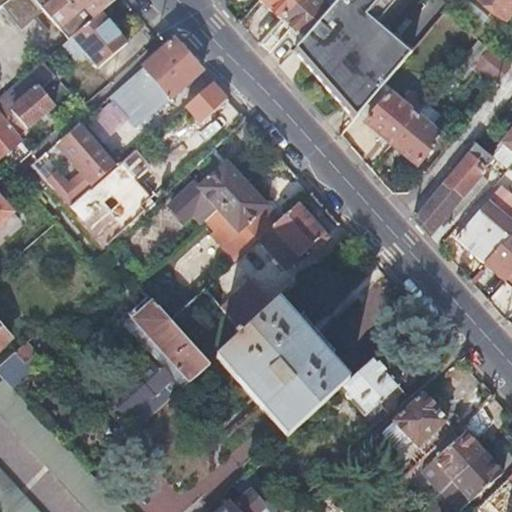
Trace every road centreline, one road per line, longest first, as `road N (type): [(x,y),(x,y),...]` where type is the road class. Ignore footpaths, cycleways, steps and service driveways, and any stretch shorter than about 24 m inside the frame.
road 1 (primary): [(385,228),(183,7)]
road 2 (residential): [(511,78),(385,228)]
road 3 (primary): [(511,368),(385,228)]
